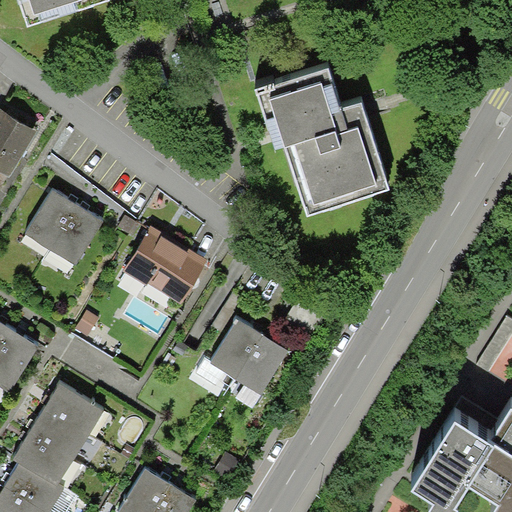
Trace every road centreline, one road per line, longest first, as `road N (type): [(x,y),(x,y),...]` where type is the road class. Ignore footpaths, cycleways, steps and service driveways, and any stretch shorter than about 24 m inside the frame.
road 1 (secondary): [(267,511),(511,111)]
road 2 (residential): [(342,307),(231,233),(0,52)]
